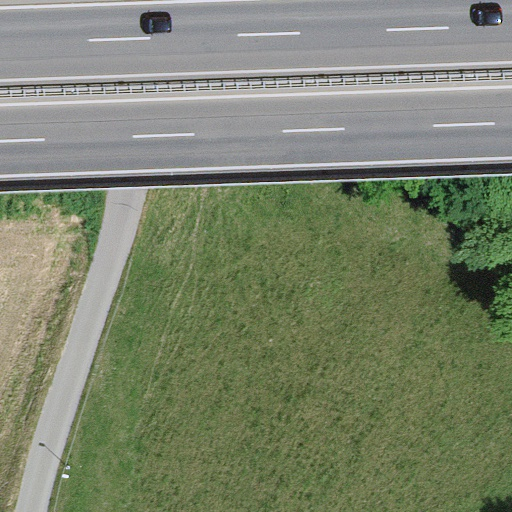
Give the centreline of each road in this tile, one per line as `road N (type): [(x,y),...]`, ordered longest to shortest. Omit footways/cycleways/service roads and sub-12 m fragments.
road 1 (unclassified): [(102,0),(129,67),(132,164),(115,244),(27,511)]
road 2 (motorway): [(511,25),(0,43)]
road 3 (motorway): [(0,139),(511,121)]
